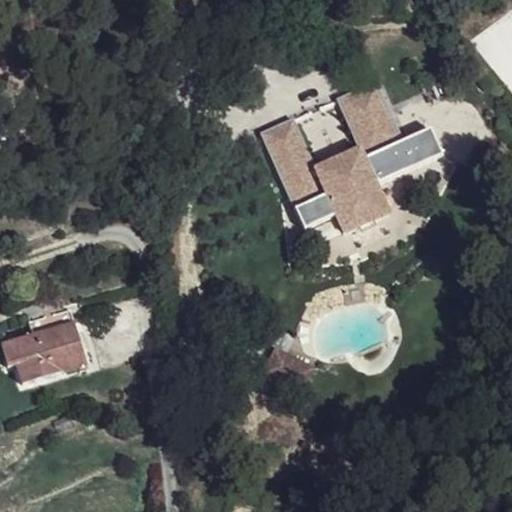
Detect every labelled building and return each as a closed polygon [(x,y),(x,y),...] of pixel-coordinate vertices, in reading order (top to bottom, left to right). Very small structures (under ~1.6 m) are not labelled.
[(376,185),(415,167),(375,82),(336,100),(360,150),(315,171),(292,121),(261,136),(306,232),(337,217),(346,236),(390,214),(376,185)] [(30,287),(6,295),(11,310),(35,302),(30,287)] [(1,345),(8,370),(16,368),(22,386),(61,374),(59,364),(84,357),(74,324),(70,312),(29,324),(33,336),(1,345)] [(295,387),(306,364),(268,346),(257,369),(295,387)] [(59,364),(61,374),(62,376),(87,369),(84,357),(59,364)]
